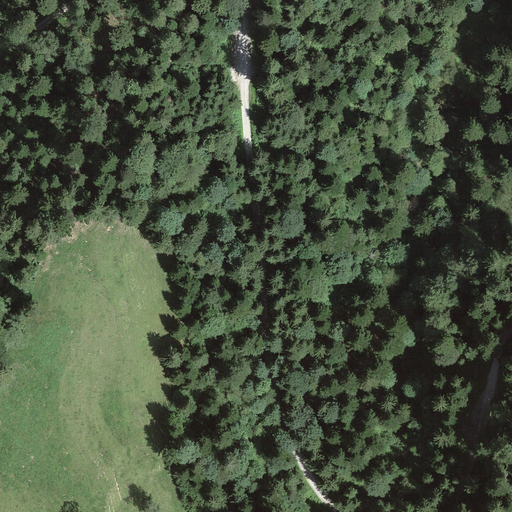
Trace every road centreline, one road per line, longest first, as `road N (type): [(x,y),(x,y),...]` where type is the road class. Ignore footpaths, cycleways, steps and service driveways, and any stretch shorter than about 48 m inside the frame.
road 1 (track): [(335,511),(291,441),(268,352),(239,0)]
road 2 (track): [(511,327),(448,511)]
